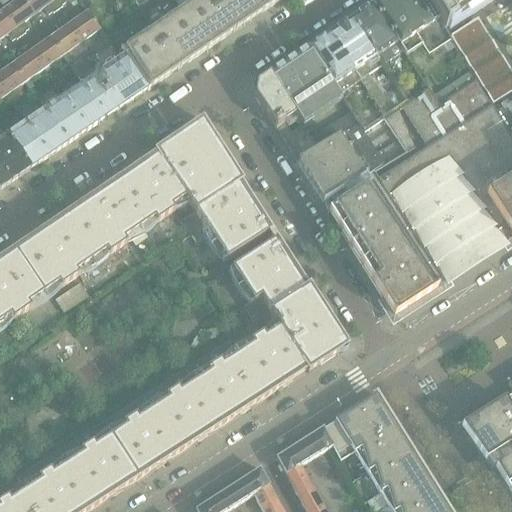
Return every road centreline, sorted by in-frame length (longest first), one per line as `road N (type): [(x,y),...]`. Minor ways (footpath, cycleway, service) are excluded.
road 1 (residential): [(385,356),(213,82)]
road 2 (residential): [(385,356),(143,511)]
road 3 (residential): [(0,226),(213,82)]
road 4 (residential): [(511,276),(385,356)]
road 5 (residential): [(213,82),(334,0)]
